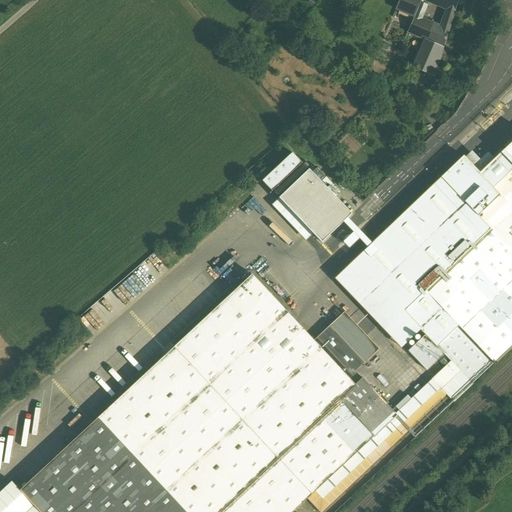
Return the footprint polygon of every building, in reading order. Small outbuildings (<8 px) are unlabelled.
[(399,0),(395,10),(409,15),(415,0),(399,0)] [(440,28),(433,25),(427,40),(444,47),(458,2),(453,0),(443,0),(441,6),(448,9),(440,28)] [(479,4),(468,0),(465,0),(460,20),(473,23),(479,4)] [(495,10),(485,1),(481,6),(491,15),(495,10)] [(509,11),(497,1),(493,6),(505,16),(509,11)] [(427,5),(420,2),(414,17),(420,20),(427,5)] [(420,20),(414,17),(411,25),(407,32),(407,33),(418,37),(418,36),(425,39),(427,40),(433,25),(420,20)] [(473,23),(460,20),(457,30),(462,31),(464,26),(472,28),(473,23)] [(427,40),(425,39),(412,67),(435,77),(444,47),(427,40)] [(511,142),(501,153),(511,164),(511,168),(492,188),(499,195),(478,215),(485,223),(511,251),(511,142)] [(325,145),(321,149),(324,153),(329,149),(325,145)] [(292,153),(262,181),(272,191),(302,163),(292,153)] [(495,158),(480,173),(464,156),(442,177),(465,202),(478,215),(499,195),(492,188),(511,168),(511,164),(501,153),(495,158)] [(324,166),(315,174),(318,177),(327,169),(324,166)] [(322,244),(352,215),(309,171),(280,200),(322,244)] [(442,177),(354,260),(403,312),(425,291),(454,264),(448,258),(485,223),(478,215),(465,202),(442,177)] [(346,187),(341,181),(337,184),(343,190),(346,187)] [(511,251),(485,223),(448,258),(454,264),(425,291),(434,300),(493,362),(511,343),(511,251)] [(355,385),(252,275),(174,347),(312,495),(374,436),(340,400),(355,385)] [(425,291),(403,312),(412,321),(434,300),(425,291)] [(434,300),(412,321),(425,335),(426,334),(444,354),(451,361),(466,377),(471,382),(493,362),(434,300)] [(425,335),(408,351),(427,371),(444,354),(426,334),(425,335)] [(312,495),(174,347),(98,419),(98,420),(184,511),(293,511),(307,499),(312,495)] [(396,415),(374,436),(312,495),(307,499),(319,511),(322,511),(446,395),(466,377),(451,361),(399,410),(396,406),(392,410),(396,415)] [(466,377),(446,395),(452,401),(471,382),(466,377)] [(392,410),(362,379),(355,385),(340,400),(374,436),(396,415),(392,410)] [(184,511),(98,420),(98,419),(97,419),(21,490),(20,491),(21,491),(40,511),(184,511)] [(20,491),(12,482),(0,492),(0,511),(40,511),(21,491),(20,491),(21,490),(20,491)]
